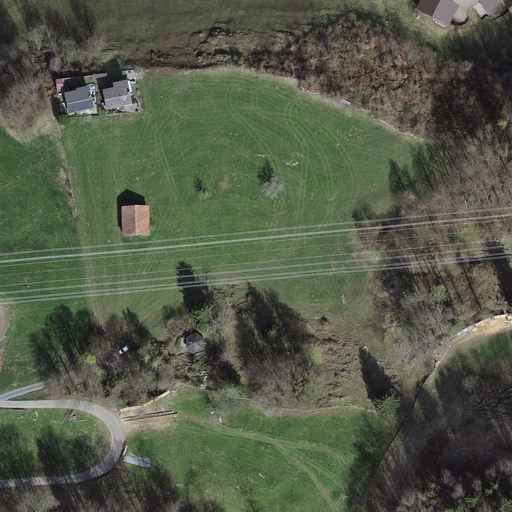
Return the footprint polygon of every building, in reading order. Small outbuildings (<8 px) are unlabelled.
[(447,24),(456,8),(441,0),(424,0),(420,9),(447,24)] [(511,0),(482,0),(481,1),(490,14),(505,4),(511,14),(511,0)] [(129,93),(132,92),(130,82),(113,86),(114,88),(128,86),(129,93)] [(124,109),(123,106),(132,104),(130,96),(129,93),(128,86),(114,88),(114,90),(103,92),(107,110),(119,107),(120,110),(124,109)] [(84,109),(92,108),(90,97),(88,88),(77,90),(78,93),(66,95),(70,112),(81,110),(84,109)] [(123,208),(124,236),(148,235),(148,208),(123,208)] [(187,348),(194,352),(201,349),(202,341),(195,336),(188,340),(187,348)] [(213,357),(214,364),(221,363),(220,355),(213,357)]
